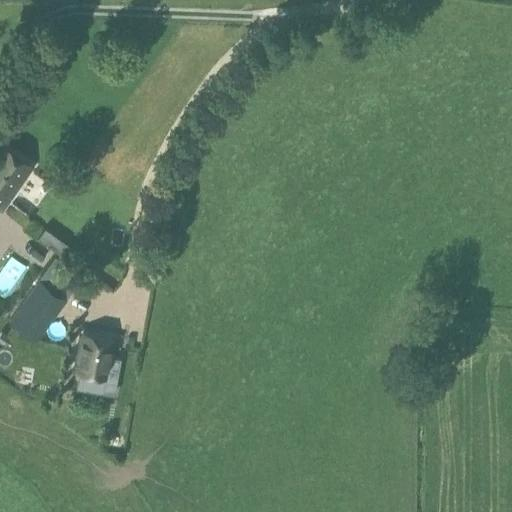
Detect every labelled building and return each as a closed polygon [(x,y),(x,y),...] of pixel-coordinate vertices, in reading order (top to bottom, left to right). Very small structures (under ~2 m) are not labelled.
[(0,207),(2,209),(33,167),(0,143),(0,207)] [(135,442),(219,444),(221,319),(175,318),(175,299),(138,298),(135,442)] [(22,310),(0,339),(0,350),(18,364),(46,326),(22,310)] [(77,386),(101,390),(105,367),(117,369),(119,355),(110,354),(114,336),(79,330),(73,368),(80,370),(77,386)] [(0,478),(26,468),(8,418),(0,421),(0,478)]
